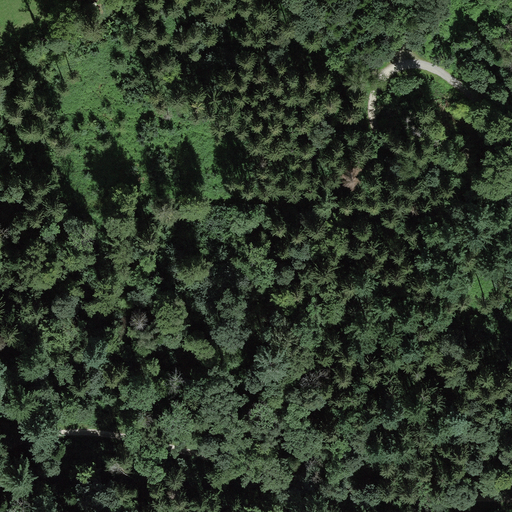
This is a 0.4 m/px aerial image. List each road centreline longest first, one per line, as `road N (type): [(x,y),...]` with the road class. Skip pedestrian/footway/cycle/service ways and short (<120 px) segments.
road 1 (track): [(511,502),(395,497),(80,431),(0,449)]
road 2 (track): [(500,201),(377,215),(126,194),(0,224)]
road 3 (track): [(511,123),(445,75),(412,68),(388,77),(373,96),(370,119),(380,145),(440,159),(490,183),(511,220)]
